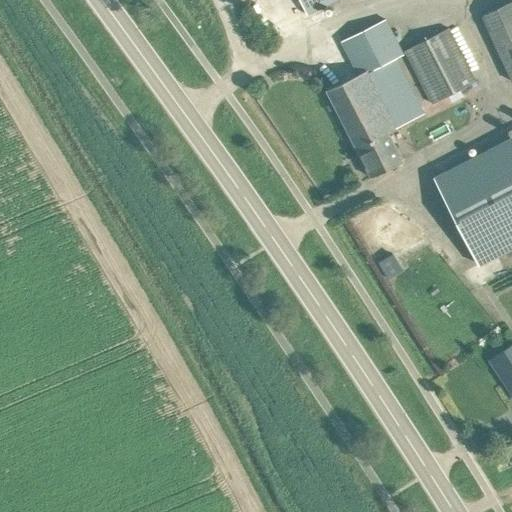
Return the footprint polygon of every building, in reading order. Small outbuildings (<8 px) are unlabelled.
[(300,0),(307,14),(336,0),(300,0)] [(388,132),(425,113),(396,57),(403,53),(386,19),(341,41),(357,74),(327,90),(371,177),(403,161),(388,132)] [(450,30),(408,52),(435,104),(477,82),(450,30)] [(511,137),(434,178),(479,264),(511,246),(511,137)] [(511,344),(493,357),(505,374),(502,376),(511,391),(511,344)]
